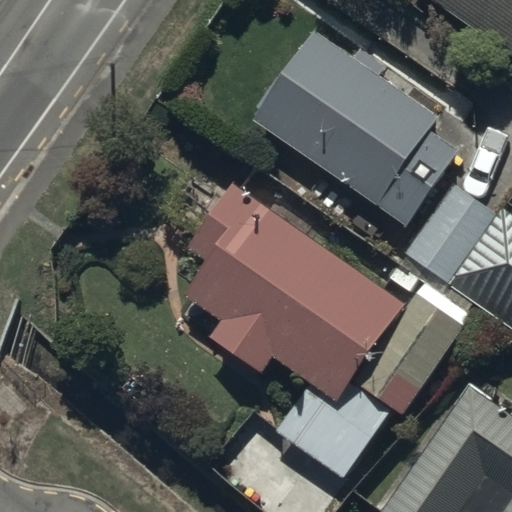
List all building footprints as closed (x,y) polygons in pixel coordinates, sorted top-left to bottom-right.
[(511,0),(426,0),(511,61),(511,0)] [(317,34),(255,120),(411,232),(465,157),(435,136),(445,123),(383,78),(389,69),(365,52),(357,63),(317,34)] [(511,220),(455,183),(408,256),(511,322),(511,220)] [(348,479),(396,408),(405,414),(472,316),(425,284),(410,306),(235,188),(190,254),(208,266),(186,298),(226,325),(215,343),(267,378),(278,360),(313,384),(280,433),(348,479)] [(511,511),(511,417),(470,388),(383,511),(511,511)]
